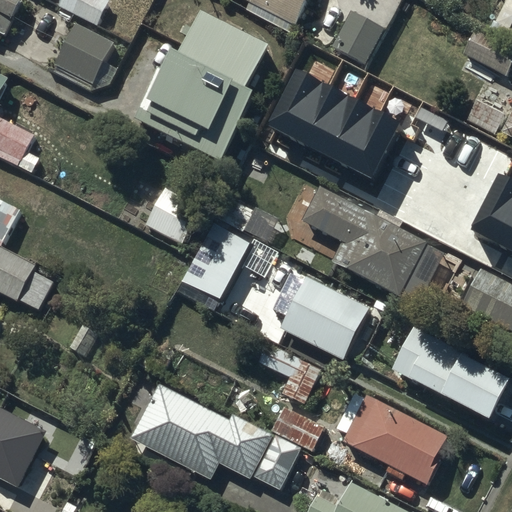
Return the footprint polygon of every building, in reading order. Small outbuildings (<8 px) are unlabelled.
[(26,0),(0,0),(0,33),(7,37),(26,0)] [(109,0),(62,0),(60,4),(97,23),(109,0)] [(310,0),(240,0),(296,28),(310,0)] [(444,11),(449,0),(433,0),(431,5),(422,0),(414,14),(430,23),(438,8),(444,11)] [(268,44),(201,11),(179,54),(173,51),(163,71),(158,69),(134,116),(219,159),(253,93),(245,89),(268,44)] [(386,31),(354,14),(335,48),(368,66),(386,31)] [(112,43),(75,24),(55,65),(92,83),(112,43)] [(511,60),(511,49),(475,30),(462,53),(504,76),(511,60)] [(298,70),(269,126),(371,179),(400,123),(298,70)] [(0,107),(13,82),(0,75),(0,107)] [(503,114),(477,100),(466,120),(493,134),(503,114)] [(511,110),(501,131),(511,136),(511,110)] [(36,138),(0,119),(0,150),(24,163),(36,138)] [(41,161),(30,155),(23,169),(34,175),(41,161)] [(511,179),(503,174),(473,230),(511,250),(511,179)] [(445,251),(318,186),(300,221),(342,242),(332,261),(417,304),(445,251)] [(202,213),(167,196),(149,230),(184,248),(202,213)] [(0,241),(6,244),(21,214),(0,203),(0,241)] [(260,213),(259,216),(251,236),(267,243),(276,219),(260,213)] [(252,246),(213,225),(186,275),(226,296),(252,246)] [(58,281),(0,249),(0,293),(40,315),(58,281)] [(511,283),(480,268),(462,305),(511,329),(511,283)] [(368,306),(306,276),(281,327),(344,357),(368,306)] [(511,378),(413,326),(392,366),(491,418),(511,378)] [(99,336),(86,328),(73,348),(85,356),(99,336)] [(326,373),(271,347),(263,364),(295,380),(287,397),(309,408),(326,373)] [(174,361),(147,348),(139,366),(166,379),(174,361)] [(229,420),(158,383),(129,438),(208,479),(217,462),(249,478),(270,436),(231,416),(229,420)] [(454,440),(370,399),(368,402),(357,397),(340,432),(349,437),(345,446),(392,469),(389,475),(405,484),(408,478),(430,489),(454,440)] [(50,436),(0,409),(0,480),(20,492),(50,436)] [(326,429),(287,411),(276,434),(314,453),(326,429)] [(300,450),(275,438),(255,478),(280,491),(300,450)] [(98,443),(94,441),(90,449),(94,452),(98,443)] [(352,454),(334,443),(327,456),(345,466),(352,454)] [(339,504),(316,492),(305,511),(411,511),(412,511),(351,480),(339,504)] [(79,511),(86,499),(76,494),(69,508),(77,511),(79,511)]
